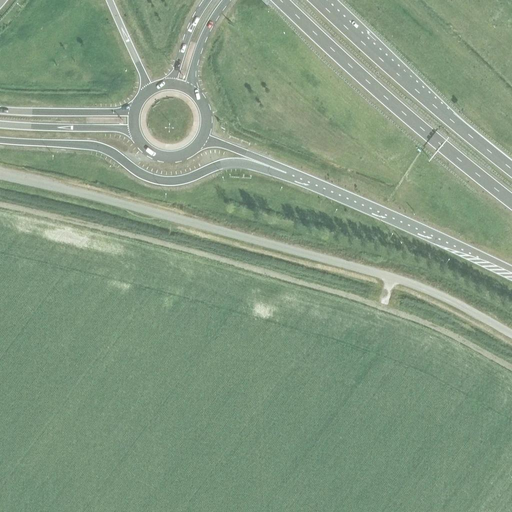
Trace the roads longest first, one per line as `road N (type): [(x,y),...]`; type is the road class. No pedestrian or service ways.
road 1 (unclassified): [(511,334),(354,267),(0,175)]
road 2 (trunk): [(280,0),(511,201)]
road 3 (trunk): [(0,140),(100,147),(159,180),(232,162),(287,170)]
road 4 (trunk): [(511,168),(317,0)]
road 5 (trunk): [(287,170),(511,269)]
road 6 (trunk): [(135,106),(0,109)]
road 7 (trunk): [(0,123),(134,132)]
